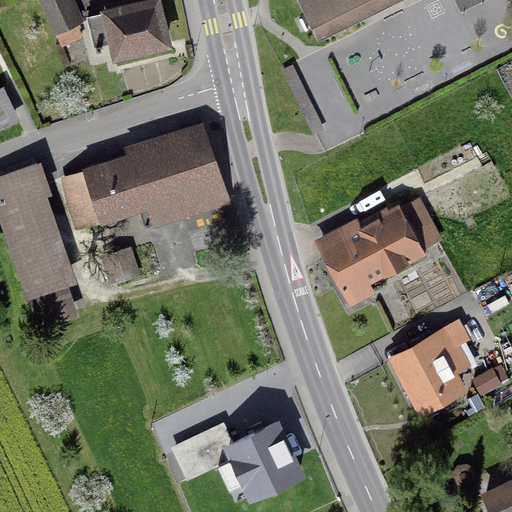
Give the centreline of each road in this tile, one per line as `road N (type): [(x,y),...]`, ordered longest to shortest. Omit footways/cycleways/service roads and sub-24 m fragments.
road 1 (tertiary): [(377,511),(320,388),(234,82)]
road 2 (unknown): [(39,143),(82,283),(99,296),(199,275),(276,238)]
road 3 (residential): [(0,157),(234,82)]
